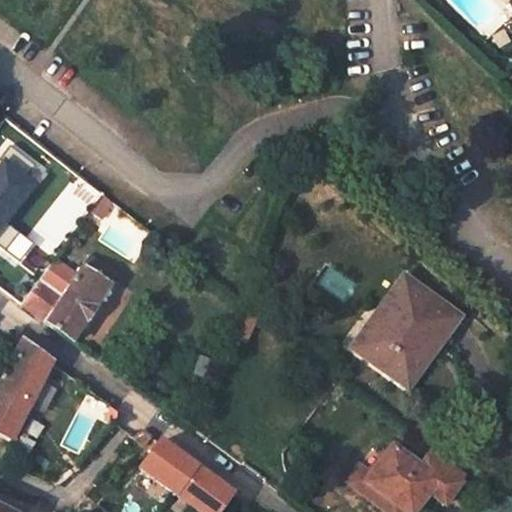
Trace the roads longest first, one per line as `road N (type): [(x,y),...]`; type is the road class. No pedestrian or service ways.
road 1 (unknown): [(0,71),(120,165),(180,189),(222,175),(271,131),(384,116)]
road 2 (residential): [(0,306),(282,511)]
